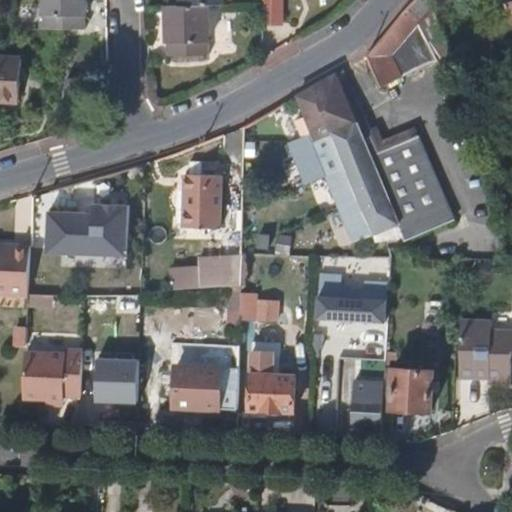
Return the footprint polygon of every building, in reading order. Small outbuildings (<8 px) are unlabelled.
[(82,0),(42,0),(42,27),(63,27),(82,27),(82,0)] [(279,0),(262,0),(262,25),(279,25),(279,0)] [(432,8),(428,0),(413,0),(367,52),(381,84),(453,53),(432,8)] [(511,0),(503,0),(508,22),(511,20),(511,0)] [(203,53),(203,5),(177,5),(164,5),(164,53),(203,53)] [(20,57),(0,56),(0,99),(19,100),(20,57)] [(342,90),(334,72),(296,95),(315,135),(298,143),(315,181),(330,175),(332,179),(322,184),(332,204),(342,199),(345,206),(335,211),(348,237),(358,233),(360,237),(372,232),(376,240),(410,235),(451,218),(415,135),(378,151),(349,87),(342,90)] [(84,77),(65,77),(64,97),(84,97),(84,77)] [(222,175),(185,174),(183,226),(220,227),(222,175)] [(129,207),(93,205),(93,214),(50,212),(48,256),(109,258),(110,249),(128,250),(129,207)] [(128,250),(110,249),(109,258),(127,259),(128,250)] [(31,251),(16,251),(16,258),(0,258),(0,257),(0,294),(30,296),(30,294),(31,251)] [(169,286),(238,285),(237,254),(195,255),(196,265),(169,266),(169,286)] [(341,272),(319,271),(317,317),(387,319),(388,280),(362,280),(361,287),(341,286),(341,272)] [(240,307),(241,287),(229,288),(228,307),(240,307)] [(279,301),(261,300),(260,318),(278,319),(279,301)] [(240,326),(240,307),(228,307),(228,326),(240,326)] [(387,319),(317,317),(317,329),(386,331),(387,319)] [(491,320),(462,318),(460,376),(472,376),(473,371),(488,372),(488,377),(488,382),(511,382),(511,352),(511,331),(491,330),(491,320)] [(84,348),(67,348),(67,352),(28,350),(26,395),(66,397),(66,393),(83,393),(84,348)] [(212,352),(202,352),(202,364),(176,363),(175,404),(239,407),(239,389),(226,389),(227,364),(212,364),(212,352)] [(140,358),(99,357),(98,400),(139,400),(140,358)] [(383,400),(383,407),(432,408),(433,368),(385,366),(383,400)] [(295,374),(252,373),(250,408),(295,410),(295,374)] [(383,423),(383,407),(383,400),(353,399),(352,422),(383,423)] [(238,414),(228,413),(227,424),(238,425),(238,414)]
